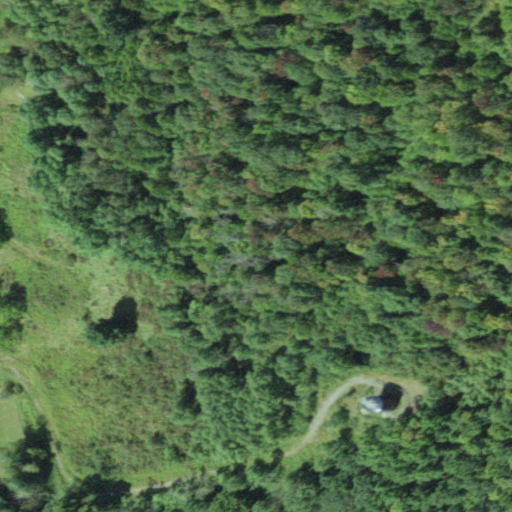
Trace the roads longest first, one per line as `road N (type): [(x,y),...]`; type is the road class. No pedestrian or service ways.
road 1 (track): [(0,232),(91,269),(248,353),(280,342),(382,231),(426,124),(493,0)]
road 2 (residential): [(0,374),(20,380),(31,396),(65,484),(82,493),(132,495),(293,456),(354,381),(377,388)]
